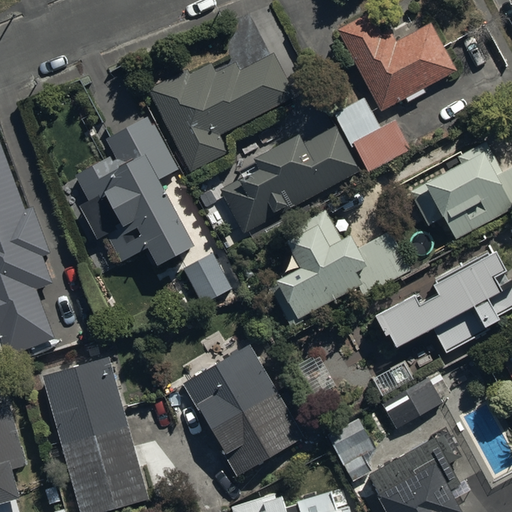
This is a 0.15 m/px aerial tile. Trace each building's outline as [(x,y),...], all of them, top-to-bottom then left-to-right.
[(361,66),(387,116),(460,78),(434,28),(390,51),(372,16),(343,31),(361,66)] [(222,138),(298,99),(276,57),(242,75),(237,65),(217,75),(212,65),(151,95),(162,116),(183,158),(193,176),(231,156),(222,138)] [(107,141),(120,164),(106,172),(102,165),(78,178),(127,265),(151,252),(164,275),(200,255),(160,184),(181,173),(150,117),(107,141)] [(356,146),(372,177),(413,156),(397,125),(356,146)] [(246,236),(362,176),(339,131),(222,190),(246,236)] [(37,211),(31,213),(7,142),(0,144),(0,338),(2,338),(10,361),(57,345),(49,322),(40,295),(57,289),(48,262),(54,260),(37,211)] [(448,221),(460,244),(511,217),(511,167),(502,172),(493,153),(489,145),(459,160),(463,168),(430,185),(412,194),(431,230),(448,221)] [(274,294),(293,332),(413,270),(394,233),(350,255),(329,213),(285,235),(306,278),(274,294)] [(410,283),(373,303),(396,346),(434,325),(449,351),(511,315),(511,276),(501,283),(494,270),(505,264),(491,238),(430,272),(436,281),(416,293),(410,283)] [(215,257),(188,272),(208,308),(235,293),(215,257)] [(307,436),(249,340),(182,380),(240,476),(307,436)] [(42,369),(81,511),(148,493),(109,351),(42,369)] [(428,377),(382,404),(396,429),(442,402),(428,377)] [(0,399),(0,511),(21,511),(14,487),(21,486),(15,463),(30,458),(18,418),(13,420),(6,398),(0,399)] [(379,488),(392,511),(452,511),(462,506),(435,458),(424,463),(379,488)] [(231,500),(234,511),(299,511),(302,511),(301,511),(351,511),(343,481),(297,494),(298,498),(282,502),(277,487),(231,500)]
